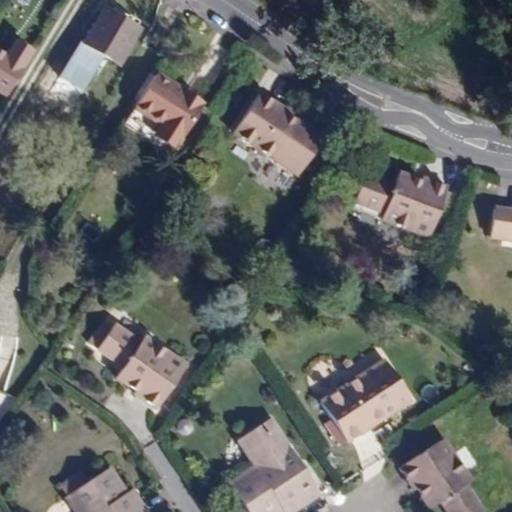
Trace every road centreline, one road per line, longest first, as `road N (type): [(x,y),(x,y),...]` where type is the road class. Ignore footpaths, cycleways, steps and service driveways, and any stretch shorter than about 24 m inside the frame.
road 1 (unknown): [(172,0),(5,323)]
road 2 (residential): [(511,147),(454,137),(327,79),(210,0)]
road 3 (unknown): [(72,0),(0,128)]
